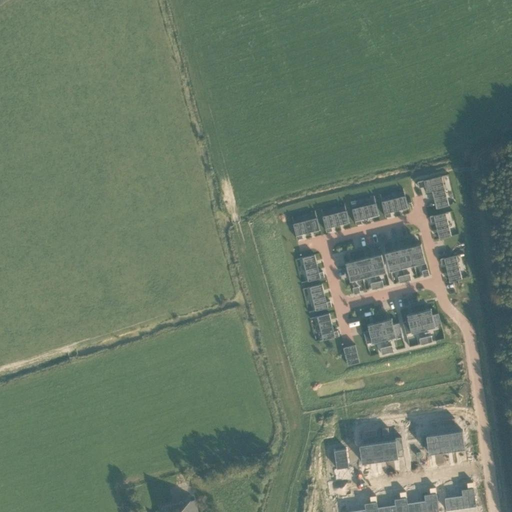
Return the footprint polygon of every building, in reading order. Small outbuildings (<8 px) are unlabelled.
[(442,176),(424,180),(427,192),(433,191),(433,193),(434,196),(436,204),(437,208),(449,205),(442,176)] [(405,195),(382,201),(385,213),(393,211),(399,210),(402,209),(408,208),(408,207),(405,195)] [(376,203),(352,209),(355,221),(364,218),(369,217),(372,216),(378,215),(379,215),(376,203)] [(346,210),(323,216),(326,228),(334,226),(340,224),(343,224),(349,222),(346,210)] [(445,212),(433,215),(436,224),(437,229),(438,232),(439,238),(439,239),(451,236),(451,235),(445,212)] [(317,217),(293,223),(296,235),(305,233),(310,232),(313,231),(319,230),(320,229),(317,217)] [(416,244),(409,246),(414,264),(426,261),(421,243),(419,244),(416,244)] [(399,249),(398,249),(402,267),(414,264),(409,246),(402,248),(399,249)] [(386,252),(390,270),(402,267),(398,249),(396,250),(393,250),(386,252)] [(372,256),(370,256),(374,274),(386,271),(382,253),(381,253),(375,255),(372,256)] [(315,254),(303,257),(309,280),(309,281),(321,278),(319,269),(317,263),(316,261),(315,254)] [(456,255),(444,258),(446,266),(448,272),(448,275),(450,280),(450,281),(462,279),(462,278),(456,255)] [(365,257),(358,259),(363,277),(374,274),(370,256),(368,257),(365,257)] [(347,262),(346,262),(351,280),(363,277),(358,259),(351,261),(348,261),(347,262)] [(322,283),(310,286),(310,287),(316,310),(328,307),(326,298),(325,293),(324,290),(322,283)] [(426,309),(419,311),(424,329),(441,324),(438,312),(438,313),(432,314),(431,308),(429,309),(426,309)] [(404,321),(403,321),(406,333),(424,329),(419,311),(412,313),(409,314),(407,314),(409,320),(404,321)] [(330,313),(318,316),(323,339),(323,340),(335,337),(334,331),(333,328),(332,322),(331,319),(330,313)] [(387,319),(380,321),(384,339),(402,334),(399,322),(398,322),(393,324),(392,318),(390,318),(387,319)] [(365,331),(364,331),(367,343),(384,339),(380,321),(373,322),(370,323),(368,324),(369,330),(365,331)] [(344,347),(343,347),(348,365),(360,362),(355,344),(354,344),(344,347)] [(444,453),(457,451),(454,433),(442,435),(444,453)] [(432,455),(444,453),(442,435),(430,437),(432,455)] [(420,456),(432,455),(430,437),(417,439),(417,436),(411,437),(413,451),(419,451),(420,456)] [(389,440),(389,443),(377,444),(380,462),(392,460),(391,455),(397,454),(395,440),(389,440)] [(368,464),(380,462),(377,444),(365,446),(368,464)] [(355,466),(368,464),(365,446),(353,448),(355,466)] [(346,449),(334,450),(337,468),(349,467),(346,449)] [(437,509),(467,505),(465,487),(452,489),(453,494),(435,497),(437,509)] [(417,511),(430,510),(427,493),(421,493),(416,494),(416,500),(398,503),(399,511),(417,511)] [(386,498),(387,505),(368,507),(369,511),(399,511),(398,503),(397,497),(392,498),(386,498)] [(198,511),(195,499),(159,506),(160,511),(198,511)] [(338,511),(369,511),(368,507),(368,501),(362,502),(356,503),(357,509),(338,511)]
